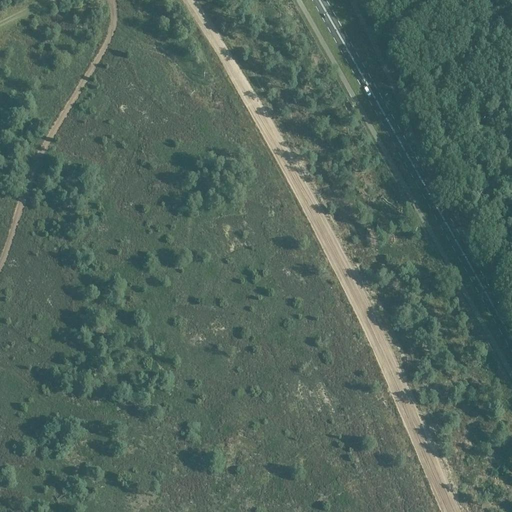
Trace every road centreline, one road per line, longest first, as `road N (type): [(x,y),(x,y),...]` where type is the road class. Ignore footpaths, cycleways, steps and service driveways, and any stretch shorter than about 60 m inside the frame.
road 1 (track): [(452,511),(413,414),(250,104),(184,0)]
road 2 (primary): [(511,339),(319,0)]
